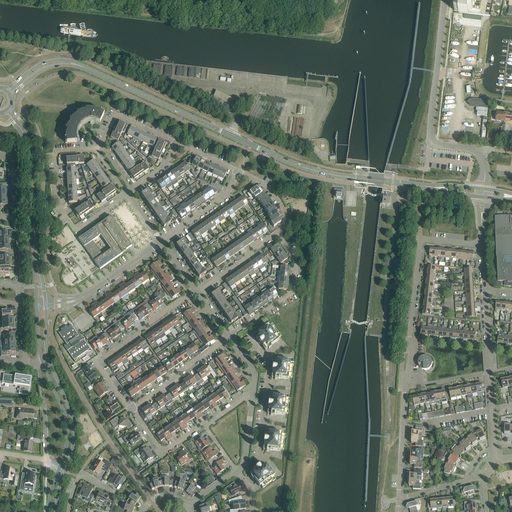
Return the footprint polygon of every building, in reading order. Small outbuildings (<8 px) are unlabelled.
[(456,0),(454,11),(467,14),(468,8),(472,9),(474,1),(476,2),(476,1),(475,1),(476,0),(476,1),(476,0),(475,0),(456,0)] [(216,90),(213,96),(231,105),(234,99),(216,90)] [(472,107),(476,107),(476,111),(477,111),(477,116),(487,117),(489,100),(473,99),(472,99),(471,99),(467,102),(470,105),(470,106),(471,106),(471,107),(472,107)] [(101,112),(101,111),(85,109),(86,111),(76,113),(77,115),(83,123),(85,122),(87,121),(90,120),(94,120),(97,122),(100,123),(104,114),(101,112)] [(505,123),(506,114),(497,113),(496,120),(504,121),(504,123),(505,123)] [(83,123),(77,115),(76,116),(75,117),(81,125),(82,124),(83,123)] [(80,125),(81,125),(75,117),(70,121),(71,122),(65,130),(67,130),(65,139),(66,139),(67,143),(77,142),(77,139),(76,139),(76,136),(77,134),(76,134),(77,130),(79,128),(78,128),(80,125)] [(124,133),(127,126),(118,122),(113,132),(120,135),(122,132),(124,133)] [(132,137),(136,130),(131,127),(127,135),(132,137)] [(138,140),(141,132),(136,130),(132,137),(138,140)] [(120,135),(113,132),(111,137),(118,141),(120,135)] [(143,142),(146,135),(141,132),(138,140),(143,142)] [(502,136),(502,140),(506,140),(507,140),(511,140),(511,133),(507,133),(507,132),(504,132),(504,137),(502,136)] [(148,144),(152,137),(146,135),(143,142),(148,144)] [(153,147),(157,140),(152,137),(148,144),(153,147)] [(161,154),(166,144),(157,140),(153,147),(155,148),(154,151),(161,154)] [(115,152),(122,147),(119,143),(112,147),(115,152)] [(119,157),(125,152),(122,147),(115,152),(119,157)] [(159,160),(161,154),(154,151),(151,156),(159,160)] [(122,161),(129,157),(125,152),(119,157),(122,161)] [(78,164),(78,156),(66,157),(67,167),(75,166),(75,164),(78,164)] [(125,166),(132,162),(129,157),(122,161),(125,166)] [(197,167),(201,160),(195,157),(195,159),(191,157),(188,163),(197,167)] [(202,170),(206,162),(204,161),(205,160),(202,159),(201,160),(197,167),(202,170)] [(87,165),(90,170),(97,165),(93,160),(87,165)] [(208,172),(211,165),(209,164),(210,163),(207,161),(206,162),(202,170),(208,172)] [(129,171),(135,166),(132,162),(125,166),(129,171)] [(182,165),(180,166),(185,173),(190,170),(184,162),(181,164),(182,165)] [(144,173),(149,169),(144,163),(139,166),(144,173)] [(100,170),(97,165),(90,170),(93,174),(100,170)] [(213,174),(216,167),(211,165),(208,172),(213,174)] [(134,179),(144,173),(139,166),(136,168),(135,166),(129,171),(134,179)] [(185,173),(180,166),(176,170),(180,176),(185,173)] [(218,177),(222,170),(216,167),(213,174),(218,177)] [(103,174),(100,170),(93,174),(97,179),(103,174)] [(180,176),(176,170),(171,173),(176,180),(178,182),(182,179),(180,176)] [(223,179),(227,172),(222,170),(218,177),(223,179)] [(176,180),(171,173),(166,176),(171,183),(176,180)] [(107,179),(103,174),(97,179),(100,184),(107,179)] [(171,183),(166,176),(162,179),(166,186),(168,189),(173,185),(171,183)] [(159,182),(157,183),(161,189),(166,186),(162,179),(161,178),(158,180),(159,182)] [(110,184),(107,179),(100,184),(103,189),(110,184)] [(106,199),(116,192),(110,184),(103,189),(105,190),(102,192),(106,199)] [(205,191),(209,198),(210,199),(213,197),(212,196),(214,194),(218,192),(218,190),(209,186),(209,187),(209,188),(205,191)] [(153,193),(150,187),(147,189),(147,190),(145,191),(143,192),(143,193),(141,194),(144,198),(144,199),(151,194),(153,193)] [(252,196),(260,190),(259,190),(257,187),(249,192),(252,196)] [(255,199),(263,193),(262,193),(260,190),(252,196),(253,196),(255,199)] [(344,199),(344,190),(335,190),(334,198),(344,199)] [(200,195),(205,201),(206,202),(209,200),(208,199),(209,198),(205,191),(200,195)] [(106,199),(102,192),(97,196),(101,202),(106,199)] [(258,201),(266,196),(265,196),(263,193),(255,199),(256,198),(258,201)] [(151,194),(144,199),(145,200),(146,203),(147,204),(154,199),(151,195),(151,194)] [(200,204),(195,198),(194,195),(189,199),(191,201),(195,208),(196,207),(197,209),(199,207),(198,206),(200,204)] [(203,202),(205,201),(200,195),(195,198),(200,204),(201,206),(204,204),(203,202)] [(248,203),(243,196),(239,200),(243,206),(248,203)] [(261,204),(269,199),(266,196),(258,201),(258,202),(259,201),(261,204)] [(157,204),(154,199),(147,204),(148,204),(148,205),(150,208),(150,209),(157,204)] [(195,208),(191,201),(189,199),(184,202),(186,204),(191,211),(195,208)] [(264,208),(271,203),(269,199),(261,204),(264,208)] [(243,206),(239,200),(234,203),(239,209),(243,206)] [(90,201),(85,204),(89,211),(94,207),(90,201)] [(153,213),(160,209),(162,208),(163,207),(160,202),(157,204),(150,209),(153,213)] [(239,209),(234,203),(229,206),(234,213),(239,209)] [(266,211),(274,206),(271,203),(264,208),(266,211)] [(80,218),(89,211),(85,204),(82,206),(81,204),(74,209),(80,218)] [(191,211),(186,204),(181,208),(186,214),(187,215),(190,213),(189,212),(191,211)] [(186,214),(181,208),(180,205),(175,209),(181,218),(182,219),(185,217),(184,215),(186,214)] [(234,213),(229,206),(225,209),(229,216),(234,213)] [(268,215),(276,210),(274,206),(266,211),(268,214),(268,215)] [(157,218),(164,213),(165,212),(162,208),(160,209),(153,213),(154,214),(156,216),(155,217),(156,219),(157,218)] [(229,216),(225,209),(220,213),(224,219),(229,216)] [(270,219),(278,214),(275,210),(276,210),(268,215),(270,218),(269,219),(270,219)] [(511,210),(495,211),(496,257),(497,257),(511,256),(511,210)] [(160,222),(160,223),(167,218),(167,217),(167,218),(164,213),(157,218),(157,219),(160,221),(160,222)] [(224,219),(220,213),(215,216),(220,223),(224,219)] [(271,223),(279,218),(277,214),(278,214),(270,219),(272,222),(271,223)] [(100,269),(126,251),(126,250),(127,249),(132,246),(111,216),(78,239),(100,269)] [(220,223),(215,216),(210,219),(215,226),(220,223)] [(168,219),(167,218),(160,223),(161,223),(164,227),(166,225),(167,226),(169,225),(168,224),(171,222),(170,221),(171,220),(171,219),(170,219),(169,218),(168,219)] [(279,218),(271,223),(274,227),(281,222),(279,218)] [(215,226),(210,219),(206,223),(210,229),(215,226)] [(210,229),(206,223),(201,226),(206,233),(210,229)] [(263,234),(268,231),(263,224),(258,228),(263,234)] [(206,233),(201,226),(196,229),(201,236),(206,233)] [(258,238),(263,234),(258,228),(254,231),(258,238)] [(0,238),(8,238),(8,237),(9,237),(9,233),(8,233),(8,232),(1,232),(1,229),(0,229),(0,238)] [(201,236),(196,229),(192,232),(196,239),(201,236)] [(254,241),(258,238),(254,231),(249,234),(254,241)] [(249,244),(254,241),(249,234),(244,238),(249,244)] [(244,248),(249,244),(244,238),(240,241),(244,248)] [(179,249),(186,245),(186,244),(186,243),(186,242),(186,241),(185,241),(184,241),(183,240),(180,242),(180,241),(178,242),(179,243),(176,245),(179,249)] [(239,251),(244,248),(240,241),(235,244),(239,251)] [(10,248),(9,243),(0,243),(0,252),(2,253),(2,250),(9,249),(9,248),(10,248)] [(239,251),(235,244),(230,247),(235,254),(239,251)] [(182,254),(189,250),(186,245),(179,249),(179,250),(180,250),(180,251),(182,254)] [(274,254),(281,249),(277,245),(271,249),(274,254)] [(235,254),(230,247),(225,251),(230,257),(235,254)] [(192,248),(189,250),(182,254),(182,255),(183,254),(184,255),(185,258),(185,259),(192,254),(195,252),(192,248)] [(282,251),(281,249),(274,254),(278,259),(284,254),(285,253),(283,250),(282,251)] [(230,257),(225,251),(221,254),(225,261),(230,257)] [(2,256),(2,253),(0,252),(0,261),(10,261),(10,257),(9,256),(2,256)] [(196,259),(192,254),(185,259),(189,264),(196,259)] [(225,261),(221,254),(216,257),(221,264),(225,261)] [(278,259),(281,264),(282,265),(284,263),(285,264),(287,264),(289,263),(289,261),(284,254),(278,259)] [(268,261),(263,255),(258,258),(263,264),(268,261)] [(511,256),(497,257),(497,258),(498,281),(498,282),(503,281),(507,281),(507,283),(511,282),(511,256)] [(221,264),(216,257),(211,261),(216,267),(221,264)] [(263,264),(258,258),(254,261),(258,268),(260,270),(265,267),(263,264)] [(199,264),(196,259),(189,264),(189,265),(192,267),(192,268),(199,264)] [(395,283),(400,284),(403,260),(393,259),(395,266),(397,266),(395,280),(395,283)] [(155,275),(161,270),(159,267),(161,265),(161,264),(159,261),(158,261),(154,264),(153,264),(152,265),(150,267),(152,269),(151,270),(155,275)] [(258,268),(254,261),(249,264),(254,271),(258,268)] [(202,268),(199,264),(192,268),(193,269),(195,271),(196,273),(195,273),(196,273),(203,268),(202,268)] [(254,271),(249,264),(244,268),(249,274),(251,277),(255,273),(254,271)] [(11,273),(11,267),(0,267),(0,276),(4,277),(3,273),(11,273)] [(206,271),(206,270),(205,269),(204,269),(203,269),(203,268),(196,273),(199,277),(201,276),(202,276),(204,275),(203,275),(206,273),(205,272),(206,271)] [(249,274),(244,268),(240,271),(244,278),(249,274)] [(164,274),(161,270),(155,275),(158,281),(159,280),(161,282),(170,276),(169,276),(168,273),(167,273),(164,274)] [(244,278),(240,271),(235,274),(240,281),(244,278)] [(138,272),(135,275),(142,284),(149,279),(144,272),(140,275),(138,272)] [(240,281),(235,274),(230,278),(235,284),(240,281)] [(142,284),(135,275),(132,277),(134,279),(130,282),(135,289),(142,284)] [(166,291),(172,286),(170,282),(172,280),(170,277),(170,276),(161,282),(163,285),(162,286),(166,291)] [(235,284),(230,278),(225,281),(230,288),(235,284)] [(135,289),(130,282),(126,285),(124,282),(121,284),(128,294),(135,289)] [(128,294),(121,284),(118,286),(120,289),(116,292),(121,298),(128,294)] [(175,290),(172,286),(166,291),(169,296),(170,296),(172,298),(174,297),(175,297),(176,296),(181,292),(180,292),(180,291),(179,289),(178,289),(178,288),(175,290)] [(275,296),(277,295),(273,288),(268,291),(273,298),(274,299),(276,297),(275,296)] [(214,300),(221,295),(221,294),(221,293),(221,292),(221,291),(220,291),(219,291),(218,290),(216,292),(215,291),(213,293),(214,293),(211,295),(214,299),(214,300)] [(263,295),(268,301),(269,302),(271,300),(271,299),(273,298),(268,291),(263,295)] [(121,298),(116,292),(113,295),(111,292),(108,294),(114,303),(121,298)] [(153,300),(158,308),(163,305),(161,302),(164,301),(158,292),(155,294),(155,297),(155,298),(153,300)] [(114,303),(108,294),(105,296),(107,299),(103,301),(107,308),(114,303)] [(223,294),(221,295),(214,300),(215,300),(216,301),(217,304),(217,305),(224,300),(226,299),(223,294)] [(252,299),(254,301),(258,308),(259,308),(260,309),(262,307),(262,306),(263,305),(259,298),(257,295),(252,299)] [(266,303),(268,301),(263,295),(259,298),(263,305),(264,304),(264,305),(267,303),(266,303)] [(158,308),(153,300),(150,301),(149,300),(147,300),(144,302),(146,305),(150,310),(152,309),(154,311),(158,308)] [(227,305),(224,300),(217,305),(218,304),(219,306),(220,309),(221,309),(227,305)] [(107,308),(103,301),(99,304),(97,301),(94,303),(100,313),(107,308)] [(257,309),(258,308),(254,301),(249,305),(254,311),(255,312),(258,310),(257,309)] [(100,313),(94,303),(91,305),(93,308),(89,311),(93,318),(100,313)] [(224,314),(232,308),(229,303),(227,305),(221,309),(221,310),(223,312),(222,313),(223,315),(224,314)] [(148,312),(150,310),(146,305),(139,309),(145,317),(149,314),(148,312)] [(244,308),(249,315),(250,314),(250,315),(253,313),(252,312),(254,311),(249,305),(244,308)] [(0,311),(2,312),(2,317),(14,317),(13,311),(6,311),(5,308),(0,308),(0,311)] [(145,317),(139,309),(138,308),(134,311),(133,310),(130,312),(132,314),(136,320),(139,318),(140,320),(145,317)] [(188,323),(194,318),(192,314),(195,312),(194,312),(194,311),(192,309),(192,308),(187,311),(185,312),(185,313),(183,314),(185,317),(184,318),(188,323)] [(234,314),(234,313),(236,313),(232,308),(224,314),(224,315),(226,316),(225,318),(226,319),(227,318),(227,319),(234,314)] [(132,314),(130,312),(127,314),(128,314),(124,317),(125,319),(131,327),(135,324),(134,322),(136,320),(132,314)] [(238,316),(238,315),(237,315),(236,314),(235,315),(234,314),(227,319),(228,319),(231,323),(233,321),(234,322),(236,321),(235,320),(238,318),(237,317),(238,316)] [(175,316),(170,320),(174,326),(179,323),(175,316)] [(131,327),(125,319),(124,317),(117,322),(122,330),(125,328),(126,330),(131,327)] [(197,322),(194,318),(188,323),(191,328),(193,327),(194,330),(203,324),(203,323),(201,321),(200,320),(197,322)] [(174,326),(170,320),(165,323),(169,330),(174,326)] [(14,327),(14,322),(1,323),(1,329),(0,328),(0,332),(7,332),(7,329),(14,328),(13,327),(14,327)] [(122,330),(117,322),(110,327),(112,329),(117,336),(121,333),(120,331),(122,330)] [(169,330),(165,323),(160,327),(164,333),(169,330)] [(199,339),(205,334),(202,330),(206,328),(205,328),(205,327),(203,324),(194,330),(196,332),(195,333),(199,339)] [(64,346),(67,351),(75,362),(77,358),(87,351),(91,351),(83,339),(81,341),(80,340),(80,339),(81,339),(81,338),(81,337),(78,333),(77,334),(71,325),(70,325),(71,325),(68,327),(67,325),(61,330),(62,331),(59,333),(66,344),(64,346)] [(271,325),(269,326),(268,325),(260,331),(261,332),(258,334),(259,336),(257,338),(259,340),(258,341),(261,344),(265,350),(268,348),(269,349),(272,347),(271,346),(279,340),(278,339),(280,337),(271,325)] [(117,336),(112,329),(110,327),(103,332),(105,333),(105,334),(109,339),(111,338),(113,340),(117,336)] [(164,333),(160,327),(155,330),(159,337),(161,339),(166,336),(164,333)] [(159,337),(155,330),(150,334),(154,340),(159,337)] [(7,335),(7,332),(0,332),(0,335),(4,335),(4,341),(15,340),(15,336),(14,336),(14,334),(7,335)] [(106,341),(109,339),(105,334),(105,333),(98,338),(103,346),(108,343),(106,341)] [(154,340),(150,334),(144,338),(151,347),(156,343),(154,340)] [(208,338),(205,334),(199,339),(202,344),(204,343),(205,346),(202,348),(204,351),(209,347),(207,345),(208,345),(209,344),(209,343),(214,340),(214,339),(212,336),(211,336),(208,338)] [(103,346),(98,338),(96,336),(89,341),(95,349),(97,347),(99,349),(103,346)] [(149,347),(143,339),(138,342),(142,349),(144,351),(149,347)] [(142,349),(138,342),(133,346),(137,352),(142,349)] [(194,344),(189,347),(193,354),(198,350),(194,344)] [(15,347),(15,346),(4,347),(5,352),(1,352),(1,356),(8,356),(8,352),(15,352),(15,351),(15,347)] [(137,352),(133,346),(128,349),(132,356),(137,352)] [(193,354),(189,347),(184,351),(188,357),(193,354)] [(132,356),(128,349),(123,353),(127,359),(132,356)] [(183,361),(188,357),(184,351),(179,354),(183,361)] [(127,359),(123,353),(118,356),(122,363),(127,359)] [(178,364),(183,361),(179,354),(174,358),(178,364)] [(219,368),(226,364),(223,360),(226,358),(226,357),(224,354),(219,357),(218,357),(217,358),(215,360),(217,362),(216,363),(219,368)] [(122,363),(118,356),(113,360),(117,366),(122,363)] [(431,359),(430,358),(428,357),(427,356),(425,356),(423,356),(421,357),(420,358),(419,360),(418,361),(418,363),(418,365),(419,367),(420,368),(422,369),(423,370),(425,370),(427,370),(428,369),(430,368),(431,367),(432,366),(432,364),(432,362),(432,361),(431,359)] [(173,368),(178,364),(174,358),(169,361),(173,368)] [(117,366),(113,360),(108,363),(112,370),(114,372),(119,369),(117,366)] [(293,363),(290,363),(290,361),(280,360),(280,362),(277,361),(276,364),(273,363),(273,366),(272,366),(272,371),(273,371),(272,378),(275,378),(275,379),(278,380),(278,379),(288,380),(288,378),(291,378),(293,363)] [(168,371),(173,368),(169,361),(164,365),(168,371)] [(161,376),(166,372),(162,366),(161,364),(155,367),(157,370),(161,376)] [(229,368),(226,364),(219,368),(223,374),(224,373),(226,375),(235,369),(234,369),(233,366),(232,366),(229,368)] [(93,370),(89,365),(83,369),(87,375),(86,375),(91,382),(98,377),(93,370)] [(205,365),(201,368),(206,376),(211,373),(214,378),(216,376),(209,366),(207,367),(205,365)] [(206,376),(201,368),(196,372),(198,374),(195,375),(201,384),(204,382),(202,379),(206,376)] [(230,384),(237,379),(234,376),(237,373),(235,370),(235,369),(226,375),(228,378),(227,379),(230,384)] [(156,379),(161,376),(157,370),(152,373),(156,379)] [(151,383),(156,379),(152,373),(147,377),(151,383)] [(28,395),(29,387),(30,387),(32,377),(15,375),(15,376),(12,376),(4,374),(4,375),(4,380),(3,380),(2,383),(3,384),(4,381),(11,382),(11,383),(20,385),(21,385),(21,386),(20,394),(19,393),(19,394),(28,395)] [(201,384),(195,375),(193,377),(192,375),(187,378),(193,386),(197,383),(199,386),(201,384)] [(146,386),(151,383),(147,377),(142,380),(146,386)] [(141,390),(146,386),(142,380),(140,378),(135,382),(141,390)] [(193,386),(187,378),(183,381),(184,383),(182,385),(186,391),(193,386)] [(509,387),(507,378),(501,379),(501,383),(502,382),(503,388),(509,387)] [(240,383),(237,379),(230,384),(234,389),(235,389),(237,391),(239,390),(240,390),(241,389),(241,388),(246,385),(245,385),(244,382),(243,382),(243,381),(240,383)] [(93,389),(94,388),(100,397),(108,391),(102,382),(100,384),(98,381),(91,386),(93,389)] [(136,393),(141,390),(135,382),(130,385),(132,387),(136,393)] [(186,391),(182,385),(179,387),(178,385),(173,388),(179,396),(186,391)] [(131,397),(136,393),(132,387),(127,391),(131,397)] [(220,390),(215,393),(220,400),(224,397),(226,400),(229,397),(222,387),(219,388),(220,390)] [(179,396),(173,388),(169,391),(170,393),(168,395),(172,400),(179,396)] [(215,403),(220,400),(215,393),(210,397),(209,395),(207,397),(214,408),(217,406),(215,403)] [(173,402),(172,400),(168,395),(165,396),(164,394),(160,397),(165,404),(165,405),(166,407),(173,402)] [(119,407),(115,401),(113,402),(109,396),(104,400),(108,405),(108,406),(112,412),(119,407)] [(289,399),(286,399),(286,397),(276,396),(276,398),(273,397),(272,400),(269,399),(269,402),(268,402),(268,407),(268,414),(271,414),(270,415),(274,416),(274,414),(284,416),(284,414),(287,414),(289,399)] [(420,404),(418,396),(412,397),(412,400),(413,400),(414,406),(420,404)] [(165,404),(160,397),(155,400),(157,402),(154,404),(158,410),(165,405),(165,404)] [(214,408),(207,397),(204,399),(205,400),(200,404),(205,410),(209,407),(212,410),(214,408)] [(158,410),(154,404),(152,406),(150,404),(146,407),(151,415),(158,410)] [(200,413),(205,410),(200,404),(195,407),(194,406),(192,407),(200,418),(202,416),(200,413)] [(151,415),(146,407),(141,410),(143,412),(140,414),(144,420),(151,415)] [(200,418),(192,407),(190,409),(191,411),(186,414),(190,420),(195,417),(197,420),(200,418)] [(34,410),(29,410),(17,409),(16,418),(20,419),(25,420),(25,418),(27,419),(27,418),(37,419),(37,414),(34,414),(34,410)] [(190,421),(190,420),(186,414),(181,418),(180,416),(177,418),(185,429),(188,427),(186,424),(187,422),(188,423),(189,423),(190,423),(190,422),(190,421)] [(132,426),(129,421),(128,421),(127,419),(125,416),(120,420),(119,420),(117,417),(110,422),(115,429),(119,426),(127,427),(128,429),(132,426)] [(178,429),(180,428),(182,430),(185,429),(177,418),(175,419),(176,421),(171,424),(175,431),(176,431),(177,431),(178,431),(178,430),(179,430),(178,429)] [(171,434),(175,431),(171,424),(166,428),(165,426),(162,428),(170,439),(173,437),(171,434)] [(423,428),(423,426),(419,425),(418,425),(418,428),(417,428),(417,431),(412,431),(412,433),(411,433),(411,434),(410,435),(410,436),(410,437),(422,438),(422,434),(424,434),(424,428),(423,428)] [(170,439),(162,428),(160,430),(161,431),(156,435),(161,441),(165,438),(167,441),(170,439)] [(481,429),(476,432),(475,431),(472,433),(472,434),(476,440),(479,438),(480,441),(486,438),(481,429)] [(285,435),(284,435),(282,435),(282,433),(272,432),(272,434),(268,433),(268,436),(265,435),(265,438),(264,438),(263,443),(264,443),(263,450),(266,450),(266,451),(270,452),(270,450),(280,452),(280,450),(283,450),(285,435)] [(129,434),(123,438),(127,444),(129,442),(132,446),(142,439),(137,433),(131,437),(129,434)] [(473,446),(478,442),(476,440),(472,434),(467,437),(468,438),(465,441),(469,445),(471,443),(473,446)] [(29,437),(24,436),(22,436),(21,441),(25,441),(23,451),(32,453),(33,442),(29,441),(29,437)] [(422,438),(410,437),(410,438),(410,439),(410,440),(411,440),(411,441),(411,443),(416,444),(416,447),(418,447),(423,447),(423,442),(421,441),(422,438)] [(200,450),(202,453),(209,448),(211,447),(209,445),(210,444),(207,440),(205,442),(202,438),(198,440),(197,439),(196,440),(195,441),(196,442),(195,443),(198,447),(197,448),(199,450),(200,450)] [(469,445),(465,441),(464,440),(460,444),(461,445),(458,447),(463,451),(465,449),(467,451),(471,447),(469,445)] [(146,449),(143,445),(135,452),(137,455),(139,453),(145,462),(149,459),(149,460),(153,457),(149,451),(149,450),(147,447),(146,449)] [(455,445),(451,449),(454,452),(452,455),(457,458),(459,456),(461,458),(465,453),(463,451),(458,447),(455,445)] [(210,449),(209,448),(202,453),(204,456),(204,457),(207,462),(208,461),(210,464),(216,459),(215,457),(218,454),(215,450),(212,452),(209,449),(210,449)] [(179,465),(181,465),(181,466),(187,462),(187,463),(190,461),(190,460),(192,458),(186,450),(184,452),(183,450),(178,453),(181,456),(177,459),(179,462),(178,463),(178,464),(179,465)] [(421,459),(421,455),(423,455),(423,450),(417,450),(417,453),(411,452),(411,454),(410,454),(410,455),(409,456),(409,457),(409,458),(421,459)] [(460,460),(457,458),(452,455),(451,455),(448,460),(449,460),(447,464),(453,466),(454,464),(457,465),(460,460)] [(420,463),(421,459),(409,458),(409,459),(409,460),(409,461),(409,462),(410,463),(410,465),(415,465),(415,468),(422,468),(422,463),(420,463)] [(218,462),(216,459),(210,464),(211,466),(211,467),(213,470),(213,469),(217,475),(218,474),(219,475),(220,475),(220,474),(221,474),(221,473),(221,472),(224,470),(221,466),(224,464),(221,460),(218,462)] [(93,466),(91,470),(97,474),(101,469),(102,468),(104,469),(104,470),(107,472),(112,464),(106,460),(104,464),(98,460),(94,466),(93,466)] [(453,466),(447,464),(446,463),(444,469),(445,469),(444,473),(450,475),(451,472),(453,473),(456,467),(453,466)] [(275,479),(273,477),(275,476),(269,467),(268,468),(266,466),(264,467),(262,465),(260,466),(259,466),(255,468),(256,469),(250,473),(252,475),(251,476),(253,479),(254,478),(259,486),(261,485),(262,488),(275,479)] [(0,471),(0,478),(3,479),(12,481),(12,482),(17,483),(18,477),(14,476),(13,475),(14,470),(8,469),(7,470),(5,470),(5,471),(5,472),(0,471)] [(410,476),(409,476),(409,477),(408,477),(408,478),(408,479),(408,480),(419,481),(420,477),(422,477),(422,471),(414,471),(414,474),(410,474),(410,476)] [(25,480),(21,479),(20,490),(24,491),(24,487),(33,489),(35,474),(26,472),(25,480)] [(116,475),(113,479),(111,478),(108,482),(111,483),(110,483),(116,487),(119,483),(121,485),(126,478),(121,475),(119,477),(116,475)] [(162,487),(160,477),(160,478),(157,479),(153,480),(152,477),(147,478),(146,478),(152,490),(152,489),(160,487),(162,487)] [(161,477),(160,477),(162,487),(164,487),(172,487),(174,478),(173,480),(169,480),(169,478),(164,478),(161,478),(161,477)] [(184,491),(189,482),(188,483),(180,480),(180,482),(176,480),(176,478),(174,487),(175,487),(182,490),(184,491)] [(419,484),(419,481),(408,480),(408,481),(408,482),(408,483),(409,484),(409,486),(414,487),(413,490),(421,490),(421,485),(419,484)] [(192,497),(201,490),(202,488),(198,486),(197,486),(196,487),(195,488),(189,483),(189,482),(184,491),(186,492),(192,497)] [(234,485),(233,483),(225,489),(226,492),(228,491),(229,493),(230,493),(231,493),(232,496),(242,492),(238,484),(235,486),(234,485)] [(78,495),(85,498),(84,500),(90,503),(93,496),(90,494),(93,489),(84,484),(78,495)] [(473,491),(475,490),(476,489),(475,488),(475,487),(474,487),(473,486),(472,486),(472,485),(460,488),(462,494),(467,492),(468,496),(474,494),(473,491)] [(140,498),(141,497),(134,491),(135,492),(133,495),(132,494),(129,499),(127,501),(126,501),(134,506),(136,504),(140,498)] [(99,492),(96,499),(104,503),(104,504),(109,507),(112,501),(107,499),(109,496),(106,495),(105,495),(99,492)] [(241,496),(228,501),(229,504),(233,504),(234,510),(230,510),(229,511),(237,511),(237,510),(246,509),(245,501),(243,501),(241,496)] [(450,497),(447,498),(448,507),(456,506),(456,500),(453,501),(453,498),(450,498),(450,497)] [(407,504),(407,506),(406,506),(406,507),(406,508),(407,508),(407,509),(408,509),(409,508),(410,511),(417,511),(416,506),(421,505),(419,499),(407,502),(408,504),(407,504)] [(437,508),(436,499),(433,499),(433,500),(430,500),(430,503),(428,503),(428,509),(437,508)] [(212,500),(199,507),(200,511),(209,511),(210,511),(208,507),(212,506),(211,503),(213,502),(212,500),(213,500),(212,500)] [(134,508),(134,506),(126,501),(127,502),(126,505),(125,505),(124,509),(120,508),(118,511),(132,511),(134,508)] [(467,505),(468,511),(477,510),(477,508),(478,508),(477,504),(471,505),(471,502),(464,502),(465,505),(467,505)]
